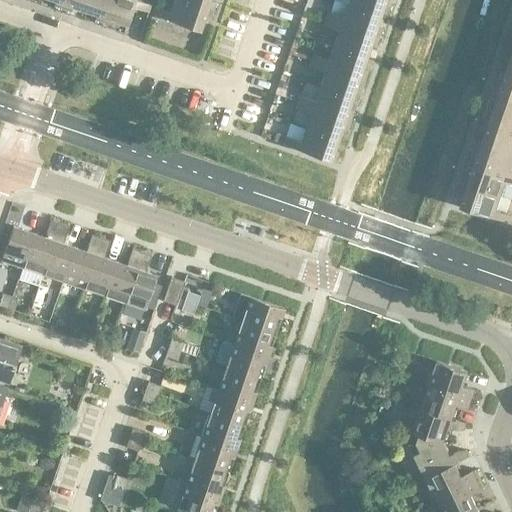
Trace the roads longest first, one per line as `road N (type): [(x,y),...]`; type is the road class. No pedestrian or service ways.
road 1 (residential): [(511,341),(7,170)]
road 2 (unknown): [(339,201),(29,106)]
road 3 (residential): [(83,511),(127,385),(113,366),(0,326)]
road 4 (residential): [(238,87),(60,26)]
road 5 (unclassified): [(7,170),(60,26)]
